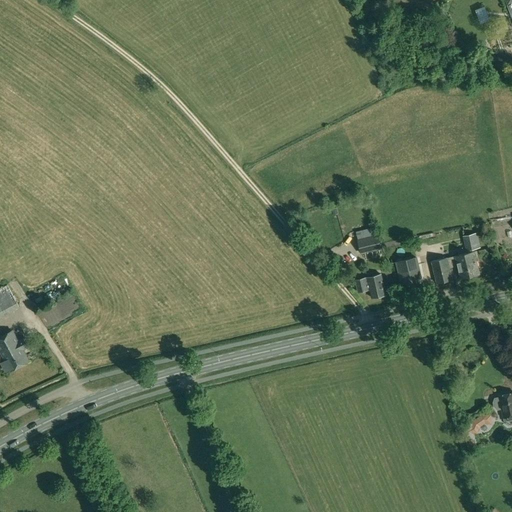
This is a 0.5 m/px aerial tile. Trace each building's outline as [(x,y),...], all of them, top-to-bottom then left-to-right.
[(501,56),(498,54),(494,56),(496,63),(503,61),(501,56)] [(356,232),(357,239),(361,254),(381,249),(378,234),(377,235),(375,227),(356,232)] [(466,250),(480,247),(477,233),(463,236),(466,250)] [(456,256),(447,258),(450,268),(458,266),(461,277),(479,273),(474,251),(456,256)] [(396,261),(402,286),(422,282),(416,256),(396,261)] [(453,279),(450,268),(447,258),(432,262),(437,283),(453,279)] [(358,292),(369,290),(371,298),(386,295),(381,275),(367,278),(355,281),(358,292)] [(0,288),(0,317),(19,307),(7,285),(0,288)] [(0,337),(0,349),(6,361),(2,363),(6,371),(10,369),(11,371),(29,361),(23,350),(30,346),(26,338),(19,341),(13,331),(0,337)] [(511,392),(498,395),(499,396),(495,397),(493,401),(494,406),(497,409),(501,408),(503,418),(504,418),(504,419),(505,420),(505,421),(510,424),(511,424),(511,392)]
